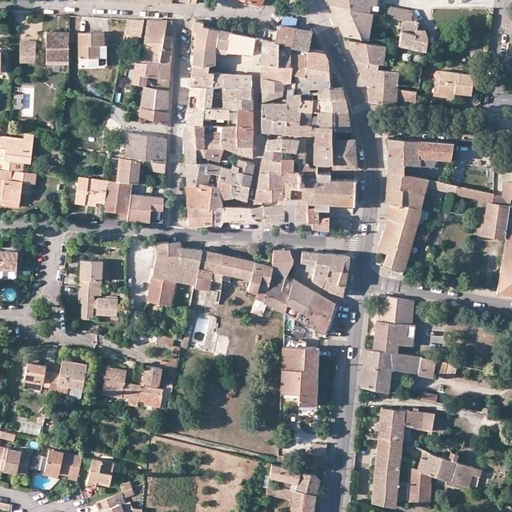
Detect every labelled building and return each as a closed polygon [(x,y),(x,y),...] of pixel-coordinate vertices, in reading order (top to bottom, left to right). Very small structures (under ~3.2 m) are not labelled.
[(371,0),(327,0),(330,5),(369,12),(370,5),(371,0)] [(376,0),(376,6),(370,5),(369,12),(372,13),(379,14),(381,0),(376,0)] [(372,13),(369,12),(330,5),(344,35),(368,39),(372,13)] [(388,6),(386,16),(403,18),(419,22),(412,10),(388,6)] [(141,37),(144,20),(127,18),(124,35),(141,37)] [(416,29),(419,22),(403,18),(401,30),(415,34),(416,29)] [(159,61),(170,61),(172,22),(172,21),(144,20),(141,37),(145,37),(139,72),(157,73),(159,61)] [(227,52),(230,31),(202,25),(203,22),(195,20),(192,30),(196,31),(194,48),(206,49),(206,50),(216,51),(219,51),(226,52),(227,52)] [(312,31),(301,29),(281,25),(276,28),(274,41),(278,42),(291,44),(291,47),(309,50),(312,31)] [(265,28),(262,39),(261,55),(260,63),(277,65),(278,42),(274,41),(276,28),(265,28)] [(416,29),(415,34),(414,48),(426,51),(428,37),(425,30),(417,30),(416,29)] [(398,45),(414,48),(415,34),(401,30),(398,45)] [(251,55),(255,37),(230,31),(227,52),(251,55)] [(46,62),(68,62),(69,32),(46,32),(46,62)] [(104,32),(78,32),(79,58),(89,58),(99,57),(99,45),(104,45),(104,32)] [(255,37),(251,55),(261,55),(262,39),(255,37)] [(383,64),(386,45),(347,39),(346,40),(355,60),(378,63),(383,64)] [(20,54),(36,54),(35,41),(20,41),(20,54)] [(278,42),(277,65),(260,63),(260,78),(281,80),(281,81),(284,81),(290,82),(291,74),(292,66),(290,66),(291,53),(291,47),(291,44),(278,42)] [(89,65),(109,65),(108,45),(104,45),(99,45),(99,57),(89,58),(89,65)] [(216,51),(206,50),(206,49),(194,48),(192,65),(209,66),(209,65),(215,65),(216,51)] [(397,84),(419,88),(425,54),(399,49),(398,66),(398,71),(397,84)] [(309,50),(308,54),(291,53),(290,66),(292,66),(291,74),(295,74),(331,78),(338,78),(337,76),(325,52),(309,50)] [(20,62),(35,62),(36,54),(20,54),(20,62)] [(397,84),(398,71),(377,69),(378,63),(355,60),(367,85),(369,85),(369,101),(396,105),(398,88),(397,88),(397,84)] [(168,111),(169,90),(170,61),(159,61),(157,73),(156,78),(155,88),(144,85),(141,107),(168,111)] [(209,71),(209,66),(192,65),(191,74),(213,76),(214,71),(209,71)] [(224,86),(223,72),(219,72),(214,71),(213,76),(213,87),(214,87),(223,86),(224,86)] [(470,94),(472,75),(437,71),(434,95),(453,97),(453,92),(470,94)] [(239,87),(252,86),(252,74),(223,72),(224,86),(239,87)] [(213,87),(213,76),(191,74),(190,86),(213,87)] [(332,88),(331,78),(295,74),(294,93),(301,93),(314,93),(318,93),(318,99),(345,99),(342,88),(332,88)] [(260,78),(261,90),(284,88),(284,81),(281,81),(281,80),(260,78)] [(338,78),(331,78),(332,88),(342,88),(338,78)] [(215,107),(212,107),(214,87),(213,87),(190,86),(186,122),(194,123),(207,124),(208,121),(210,121),(211,117),(214,117),(215,107)] [(224,86),(223,86),(223,107),(228,107),(228,118),(229,120),(237,120),(237,118),(237,107),(252,106),(252,86),(239,87),(224,86)] [(284,93),(284,88),(261,90),(262,100),(284,94),(284,93)] [(415,106),(417,91),(398,88),(396,105),(415,106)] [(294,93),(287,93),(287,104),(287,107),(300,108),(301,93),(294,93)] [(300,108),(300,109),(312,111),(317,111),(336,111),(347,110),(345,99),(318,99),(313,99),(314,93),(301,93),(300,108)] [(262,131),(273,132),(274,104),(262,103),(262,131)] [(287,104),(274,104),(273,132),(286,132),(287,107),(287,104)] [(237,118),(237,120),(237,124),(237,128),(237,136),(253,135),(252,124),(252,120),(252,106),(237,107),(237,118)] [(141,107),(139,115),(168,124),(168,111),(141,107)] [(228,107),(223,107),(215,107),(214,117),(228,118),(228,107)] [(310,124),(309,123),(299,124),(299,122),(300,109),(300,108),(287,107),(286,132),(309,133),(310,124)] [(312,111),(300,109),(299,122),(299,124),(309,123),(310,124),(316,126),(314,124),(312,122),(311,121),(311,120),(311,115),(312,111)] [(316,126),(317,126),(333,126),(333,130),(351,130),(347,110),(336,111),(317,111),(317,115),(311,115),(311,120),(311,121),(312,122),(314,124),(316,126)] [(204,149),(196,149),(195,140),(194,140),(194,123),(186,122),(185,128),(183,128),(183,135),(184,135),(185,163),(202,162),(202,157),(205,157),(204,149)] [(207,124),(194,123),(194,140),(195,140),(196,149),(204,149),(205,157),(221,161),(225,147),(221,145),(222,125),(207,124)] [(237,124),(222,125),(221,145),(225,147),(237,153),(237,136),(237,128),(237,124)] [(314,164),(332,165),(332,140),(334,139),(333,130),(333,126),(317,126),(316,126),(315,134),(314,164)] [(166,163),(167,138),(127,132),(126,157),(141,159),(149,160),(166,163)] [(35,173),(23,172),(24,162),(30,162),(33,143),(23,141),(23,139),(0,135),(0,146),(6,148),(5,159),(0,158),(0,201),(2,202),(2,199),(20,201),(21,193),(29,194),(30,183),(35,184),(35,173)] [(253,135),(237,136),(237,153),(253,157),(253,150),(256,149),(256,144),(253,144),(253,135)] [(62,137),(54,137),(54,148),(61,149),(62,137)] [(265,146),(265,148),(281,149),(282,137),(273,138),(269,138),(265,146)] [(299,139),(282,137),(281,149),(283,149),(296,151),(299,139)] [(454,142),(427,140),(388,137),(388,162),(388,170),(403,172),(403,163),(418,164),(418,156),(437,157),(451,158),(454,142)] [(330,178),(330,172),(316,171),(316,167),(310,167),(307,162),(305,162),(306,140),(299,139),(296,151),(294,158),(293,161),(293,171),(298,172),(298,187),(301,187),(301,194),(303,196),(305,197),(306,198),(307,200),(309,202),(314,202),(314,208),(318,208),(329,208),(329,201),(355,202),(355,179),(330,178)] [(332,167),(356,167),(354,139),(334,139),(332,140),(332,165),(332,167)] [(261,170),(281,171),(281,158),(282,157),(283,149),(281,149),(265,148),(261,170)] [(436,165),(437,157),(418,156),(418,164),(436,165)] [(141,160),(119,157),(117,181),(131,183),(139,183),(141,160)] [(262,206),(264,219),(296,219),(296,197),(292,197),(293,187),(298,187),(298,172),(293,171),(293,161),(294,158),(282,157),(281,158),(281,171),(285,171),(285,186),(284,197),(284,205),(262,206)] [(253,162),(239,158),(237,166),(237,170),(251,174),(253,162)] [(149,160),(148,171),(165,173),(166,163),(149,160)] [(200,185),(200,183),(212,185),(217,187),(219,179),(222,166),(207,162),(202,162),(185,163),(187,185),(194,184),(200,185)] [(232,168),(222,166),(219,179),(230,182),(235,185),(237,170),(232,168)] [(234,195),(247,200),(251,174),(237,170),(235,185),(234,195)] [(285,171),(281,171),(261,170),(258,186),(273,187),(285,186),(285,171)] [(386,202),(390,203),(421,209),(421,207),(427,187),(450,192),(452,184),(403,172),(388,170),(386,202)] [(86,203),(86,200),(97,202),(105,203),(108,181),(79,177),(75,202),(86,203)] [(222,198),(234,195),(235,185),(230,182),(219,179),(217,187),(220,187),(222,198)] [(108,180),(108,181),(105,203),(104,211),(128,213),(130,193),(131,183),(117,181),(108,180)] [(194,184),(187,185),(188,207),(209,206),(212,185),(200,183),(200,185),(194,184)] [(498,238),(504,239),(510,198),(511,198),(511,183),(502,183),(502,196),(495,196),(493,193),(492,201),(492,203),(487,202),(486,214),(483,236),(498,238)] [(209,206),(212,206),(212,223),(223,222),(225,206),(223,206),(222,198),(220,187),(217,187),(212,185),(209,206)] [(456,185),(455,194),(492,201),(493,193),(456,185)] [(284,197),(285,186),(273,187),(258,186),(256,200),(284,197)] [(296,219),(308,218),(307,207),(307,200),(306,198),(305,197),(303,196),(301,194),(301,187),(298,187),(293,187),(292,197),(296,197),(296,219)] [(127,221),(150,222),(151,210),(163,210),(164,198),(130,193),(128,213),(127,221)] [(384,263),(403,270),(412,237),(414,230),(420,209),(421,209),(390,203),(389,218),(378,250),(388,254),(384,263)] [(184,217),(185,225),(212,223),(212,206),(209,206),(188,207),(188,217),(184,217)] [(254,220),(252,207),(225,206),(223,222),(254,220)] [(252,207),(254,220),(257,220),(264,219),(262,206),(255,207),(252,207)] [(327,229),(328,216),(319,217),(318,208),(314,208),(307,207),(308,218),(308,222),(312,221),(312,227),(327,229)] [(163,223),(163,210),(151,210),(150,222),(163,223)] [(486,214),(481,213),(478,238),(498,241),(498,238),(483,236),(486,214)] [(497,292),(511,294),(511,227),(508,222),(497,292)] [(414,230),(412,237),(422,239),(424,233),(414,230)] [(181,247),(181,242),(155,242),(156,254),(180,254),(180,247),(181,247)] [(180,254),(156,254),(146,301),(171,306),(176,281),(193,284),(195,284),(201,249),(195,248),(181,247),(180,247),(180,254)] [(0,249),(0,267),(16,268),(17,250),(0,249)] [(223,273),(220,272),(223,254),(202,249),(195,287),(218,291),(221,291),(223,280),(223,273)] [(293,260),(290,251),(273,250),(272,262),(272,267),(287,275),(293,260)] [(329,267),(330,253),(302,251),(301,260),(309,262),(307,269),(310,270),(314,271),(314,272),(327,275),(329,267)] [(349,255),(330,253),(329,267),(341,270),(338,283),(344,285),(349,255)] [(250,279),(255,262),(223,254),(220,272),(223,273),(231,275),(250,279)] [(103,261),(81,259),(79,285),(102,287),(103,261)] [(266,292),(269,284),(272,267),(272,262),(269,261),(268,265),(258,263),(255,262),(250,279),(247,290),(257,293),(255,299),(263,301),(266,292)] [(0,274),(16,276),(16,268),(0,267),(0,274)] [(310,303),(314,291),(287,275),(272,267),(269,284),(289,294),(290,289),(310,303)] [(341,270),(329,267),(327,275),(314,272),(314,271),(310,270),(309,274),(313,275),(312,278),(331,291),(343,295),(344,285),(338,283),(341,270)] [(223,273),(223,280),(230,281),(231,275),(223,273)] [(290,289),(289,294),(269,284),(266,292),(263,301),(263,302),(272,307),(284,313),(317,330),(324,333),(326,328),(335,304),(314,291),(310,303),(290,289)] [(78,293),(83,294),(82,302),(81,317),(93,318),(93,308),(97,308),(97,314),(117,314),(117,297),(98,296),(98,299),(94,298),(94,294),(101,294),(102,287),(79,285),(78,293)] [(386,295),(380,296),(374,349),(412,354),(413,344),(414,344),(416,324),(412,323),(415,301),(386,295)] [(269,318),(272,307),(263,302),(263,301),(255,299),(251,313),(269,318)] [(196,312),(189,310),(183,337),(181,347),(188,348),(196,312)] [(166,344),(173,345),(174,336),(167,334),(166,344)] [(213,356),(226,357),(227,346),(234,347),(236,336),(216,334),(213,356)] [(283,346),(304,346),(304,341),(299,339),(298,342),(289,339),(290,336),(284,334),(283,346)] [(280,403),(315,403),(317,347),(283,346),(280,403)] [(362,385),(390,391),(392,367),(420,373),(422,356),(412,354),(374,349),(366,347),(364,363),(362,385)] [(170,356),(170,362),(161,360),(160,367),(162,367),(170,369),(169,376),(173,377),(177,358),(170,356)] [(433,376),(434,371),(436,359),(422,356),(420,373),(433,376)] [(62,359),(60,372),(52,371),(50,386),(48,394),(66,396),(68,386),(83,388),(87,363),(62,359)] [(442,360),(436,359),(434,371),(445,373),(447,361),(442,360)] [(33,363),(27,362),(23,386),(41,389),(42,384),(50,386),(52,371),(45,369),(46,365),(40,363),(33,363)] [(137,405),(138,401),(145,402),(144,404),(160,407),(163,388),(157,387),(157,384),(159,384),(162,367),(160,367),(145,364),(142,381),(144,381),(144,384),(131,382),(129,398),(128,404),(137,405)] [(106,374),(107,375),(107,378),(105,379),(102,394),(113,395),(114,392),(122,393),(122,397),(129,398),(131,382),(124,381),(126,369),(107,366),(106,374)] [(81,399),(83,388),(68,386),(66,396),(81,399)] [(424,391),(423,399),(437,402),(438,394),(424,391)] [(410,440),(411,425),(422,428),(433,429),(435,412),(419,410),(419,406),(415,406),(414,410),(382,406),(379,437),(402,439),(410,440)] [(379,437),(377,455),(400,457),(402,439),(379,437)] [(0,469),(25,474),(30,451),(0,445),(0,467),(0,468),(0,469)] [(44,470),(58,473),(69,475),(68,478),(76,480),(82,456),(49,449),(44,470)] [(417,468),(432,473),(458,482),(475,488),(479,476),(481,476),(483,469),(456,460),(458,454),(452,451),(450,458),(429,452),(428,458),(422,456),(417,468)] [(318,465),(325,466),(326,456),(306,453),(302,466),(304,466),(304,465),(309,467),(310,464),(318,465)] [(408,476),(408,481),(398,480),(400,457),(377,455),(373,501),(396,506),(396,500),(408,501),(431,507),(432,482),(431,482),(410,477),(408,476)] [(114,463),(93,459),(87,486),(95,488),(96,483),(97,479),(110,481),(114,463)] [(289,487),(293,488),(315,493),(319,477),(315,473),(301,470),(272,463),(270,477),(283,480),(290,482),(289,487)] [(315,473),(318,465),(310,464),(309,467),(304,465),(304,466),(302,466),(301,470),(315,473)] [(411,466),(410,477),(431,482),(432,473),(417,468),(412,467),(411,466)] [(132,487),(130,480),(119,484),(121,491),(124,490),(132,487)] [(268,483),(266,492),(292,498),(293,488),(289,487),(283,486),(269,483),(268,483)] [(134,492),(132,487),(124,490),(126,495),(134,492)] [(293,488),(292,498),(289,511),(312,511),(315,493),(293,488)] [(121,491),(96,501),(99,511),(103,509),(103,511),(124,511),(120,502),(118,496),(123,495),(121,491)] [(0,508),(12,510),(12,505),(0,501),(0,508)]
